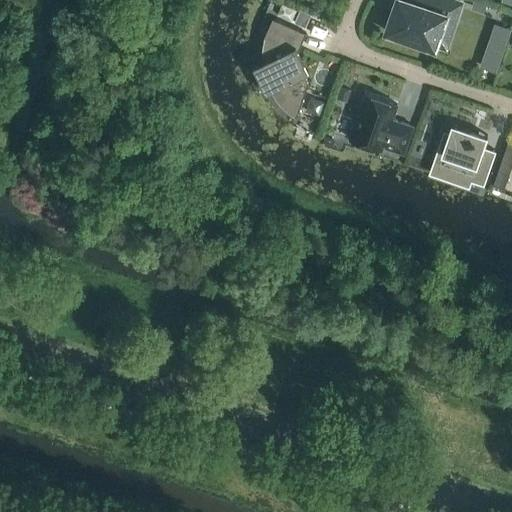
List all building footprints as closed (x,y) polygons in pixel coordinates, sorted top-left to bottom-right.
[(447,50),(464,1),(460,0),(391,0),(388,10),(390,10),(383,31),(434,49),(435,46),(447,50)] [(475,0),(473,7),(484,10),(486,4),(475,0)] [(305,27),(311,15),(300,10),(294,22),(305,27)] [(279,102),(287,111),(297,118),(296,120),(297,121),(309,86),(305,77),(309,75),(299,54),(307,36),(274,21),(265,40),(267,41),(265,52),(265,64),(259,67),(254,69),(267,95),(269,94),(273,92),(279,102)] [(499,28),(494,44),(505,47),(511,31),(499,28)] [(347,101),(350,90),(341,87),(338,98),(347,101)] [(365,93),(350,138),(382,150),(383,146),(404,153),(414,126),(393,119),(398,104),(365,93)] [(488,135),(457,125),(451,123),(451,124),(453,125),(450,132),(444,130),(443,131),(445,132),(443,137),(444,138),(440,147),(444,149),(442,156),(442,157),(437,172),(469,183),(468,187),(469,188),(472,181),(484,185),(490,169),(478,165),(488,135)] [(511,143),(508,142),(493,184),(504,188),(511,166),(511,143)]
